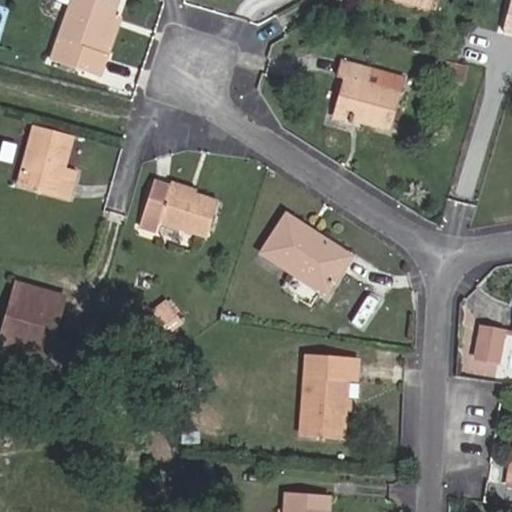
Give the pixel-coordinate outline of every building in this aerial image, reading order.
[(108,56),(99,53),(114,15),(118,0),(70,0),(49,61),(99,78),(108,56)] [(400,0),(400,1),(430,9),(432,0),(400,0)] [(99,53),(108,56),(121,18),(114,15),(99,53)] [(458,81),(462,66),(442,60),(438,76),(458,81)] [(391,130),(401,95),(367,86),(371,71),(339,62),(336,75),(343,77),(333,112),(391,130)] [(466,83),(470,68),(462,66),(458,81),(466,83)] [(401,95),(405,80),(371,71),(367,86),(401,95)] [(60,178),(62,170),(71,138),(34,129),(20,183),(68,197),(72,182),(60,178)] [(60,178),(72,182),(74,173),(62,170),(60,178)] [(160,221),(207,237),(218,203),(153,181),(138,226),(156,232),(160,221)] [(262,252),(327,294),(351,257),(312,232),(310,236),(284,219),(262,252)] [(67,343),(51,339),(64,298),(16,283),(6,316),(21,320),(10,354),(59,369),(67,343)] [(154,313),(167,334),(183,324),(169,303),(154,313)] [(236,323),(237,314),(221,311),(219,321),(236,323)] [(0,339),(0,351),(10,354),(21,320),(6,316),(0,339)] [(499,361),(503,337),(481,333),(477,357),(499,361)] [(306,358),(301,437),(344,439),(348,378),(358,378),(359,361),(306,358)] [(0,381),(0,389),(16,393),(21,379),(2,374),(0,381)] [(182,445),(200,444),(200,435),(181,435),(182,445)] [(328,511),(330,496),(285,492),(283,511),(328,511)]
